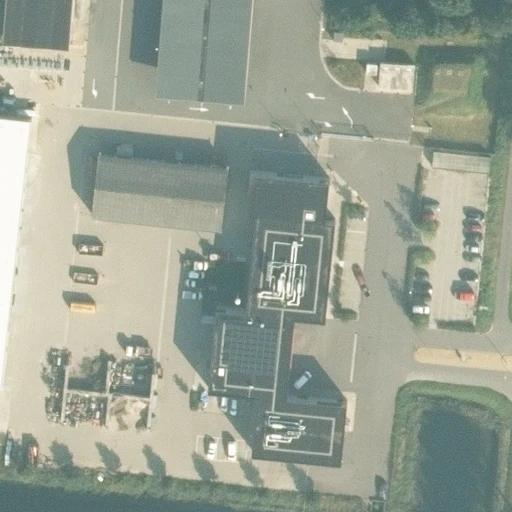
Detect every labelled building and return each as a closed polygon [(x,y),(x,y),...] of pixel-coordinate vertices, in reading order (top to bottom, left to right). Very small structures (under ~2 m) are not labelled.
[(6,0),(3,44),(70,51),(74,0),(6,0)] [(162,0),(154,95),(245,103),(252,0),(162,0)] [(475,21),(475,30),(487,30),(487,22),(475,21)] [(353,27),(353,43),(367,43),(368,28),(353,27)] [(0,146),(0,349),(7,350),(29,150),(0,146)] [(207,237),(215,162),(85,149),(78,214),(147,221),(145,239),(169,242),(170,233),(207,237)] [(434,151),(432,167),(489,173),(490,156),(434,151)] [(216,306),(208,388),(258,393),(252,451),(342,460),(348,401),(287,395),(296,315),(326,318),(336,219),(326,218),(330,178),(250,170),(246,211),(256,212),(246,309),(216,306)]
